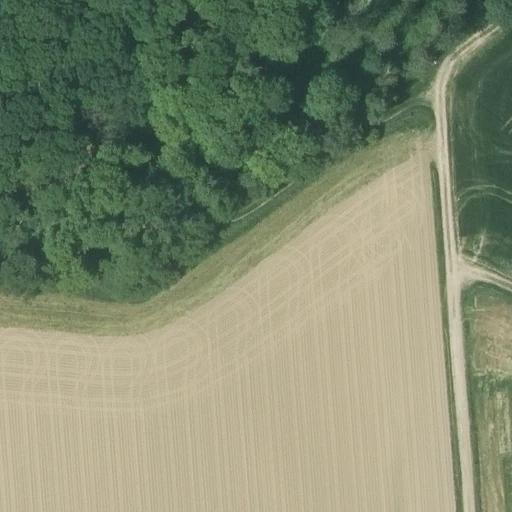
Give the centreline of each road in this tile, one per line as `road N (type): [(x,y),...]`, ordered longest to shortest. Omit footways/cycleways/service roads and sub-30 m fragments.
road 1 (track): [(434,73),(164,269)]
road 2 (track): [(450,266),(434,73),(511,18)]
road 3 (track): [(468,511),(450,266)]
